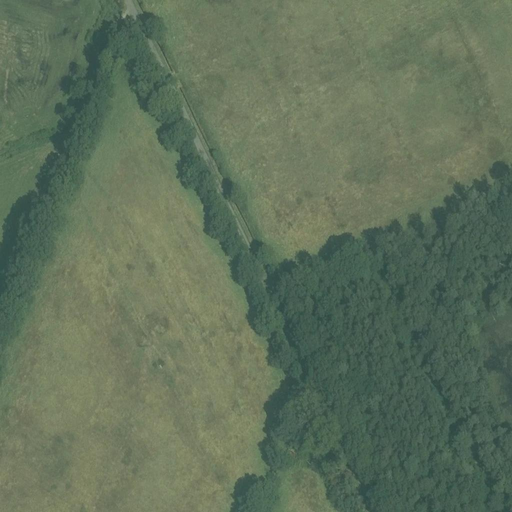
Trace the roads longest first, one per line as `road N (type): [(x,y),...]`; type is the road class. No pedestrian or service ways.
road 1 (track): [(376,511),(129,0)]
road 2 (track): [(134,8),(120,23),(0,311)]
